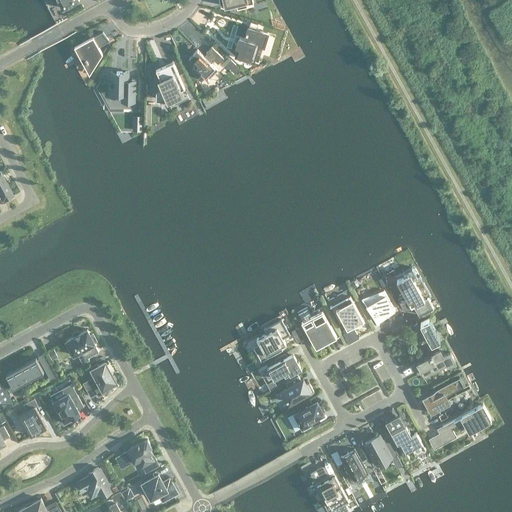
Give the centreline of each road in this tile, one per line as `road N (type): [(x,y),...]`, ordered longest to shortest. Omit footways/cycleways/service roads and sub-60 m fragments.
road 1 (residential): [(0,350),(86,306),(133,384)]
road 2 (residential): [(0,501),(59,476),(149,415)]
road 3 (residential): [(200,506),(346,425)]
road 4 (residential): [(133,384),(75,438),(21,449),(0,463)]
